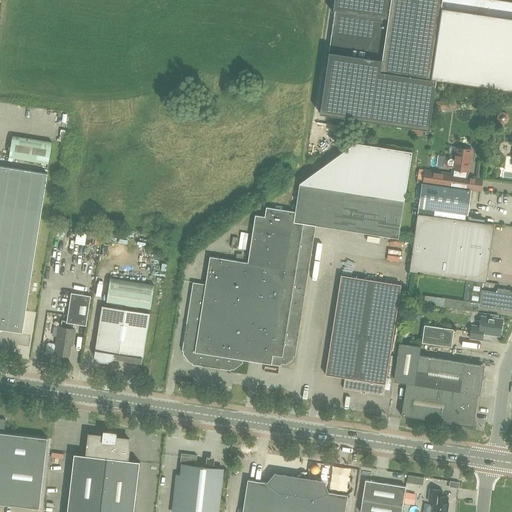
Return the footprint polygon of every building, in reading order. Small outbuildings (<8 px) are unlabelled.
[(462,0),(334,0),(333,10),(335,10),(329,51),(319,113),(429,129),(436,79),(511,90),(511,1),(499,0),(475,0),(475,2),(462,0)] [(52,142),(12,136),(9,157),(49,164),(52,142)] [(241,359),(243,360),(281,366),(281,362),(284,363),(291,358),(291,355),(295,356),(315,225),(398,238),(412,151),(355,142),(299,183),(300,183),(295,211),(266,207),(265,216),(255,215),(248,262),(210,256),(205,285),(193,283),(183,350),(186,351),(185,354),(190,360),(193,361),(193,364),(230,370),(231,367),(234,367),(240,362),(241,359)] [(452,174),(459,175),(467,176),(468,171),(471,149),(456,147),(454,157),(450,156),(446,159),(446,163),(448,167),(453,167),(452,174)] [(47,174),(0,166),(0,329),(22,333),(47,174)] [(438,172),(425,170),(423,182),(480,190),(482,178),(467,176),(459,175),(452,174),(438,172)] [(435,210),(467,215),(470,190),(422,183),(417,213),(429,215),(434,210),(435,210)] [(429,215),(417,213),(409,271),(486,282),(494,224),(429,215)] [(341,275),(325,374),(345,378),(343,388),(361,391),(362,389),(366,390),(365,392),(384,395),(401,284),(341,275)] [(150,308),(154,285),(109,278),(105,301),(150,308)] [(497,292),(481,290),(479,306),(509,311),(509,309),(511,309),(511,290),(497,288),(497,292)] [(48,344),(47,351),(48,353),(53,354),(55,353),(55,354),(59,355),(69,356),(71,346),(72,337),(74,337),(75,329),(73,329),(74,324),(86,325),(91,296),(71,293),(67,321),(62,320),(61,327),(59,326),(56,345),(55,343),(50,343),(48,344)] [(423,304),(464,310),(465,301),(445,298),(424,296),(423,304)] [(142,357),(141,363),(142,364),(150,313),(102,306),(95,350),(94,356),(99,361),(108,362),(113,359),(114,353),(142,357)] [(481,317),(480,326),(472,325),(470,338),(482,340),(483,333),(500,335),(502,320),(481,317)] [(419,337),(422,337),(422,342),(451,347),(454,329),(424,325),(423,332),(419,332),(419,337)] [(406,383),(415,384),(478,394),(480,395),(483,374),(479,374),(480,364),(420,355),(421,346),(401,343),(394,378),(406,380),(406,383)] [(415,384),(406,383),(401,415),(466,425),(469,429),(476,423),(474,420),(478,394),(415,384)] [(0,504),(39,509),(47,438),(4,433),(6,419),(0,418),(0,504)] [(100,511),(110,432),(104,432),(104,436),(89,434),(87,455),(74,453),(67,511),(100,511)] [(133,511),(140,461),(129,460),(127,460),(129,439),(115,437),(115,433),(110,432),(100,511),(133,511)] [(218,511),(223,469),(196,466),(197,455),(181,453),(179,468),(183,469),(182,480),(188,480),(183,511),(218,511)] [(328,492),(323,481),(308,479),(306,473),(307,473),(306,472),(294,477),(275,474),(268,483),(248,479),(242,511),(344,511),(348,495),(328,492)] [(411,474),(411,482),(427,483),(427,475),(411,474)] [(401,511),(402,507),(406,486),(365,480),(359,511),(401,511)] [(447,511),(448,509),(447,508),(448,497),(442,496),(442,490),(430,489),(428,501),(433,502),(432,511),(447,511)]
